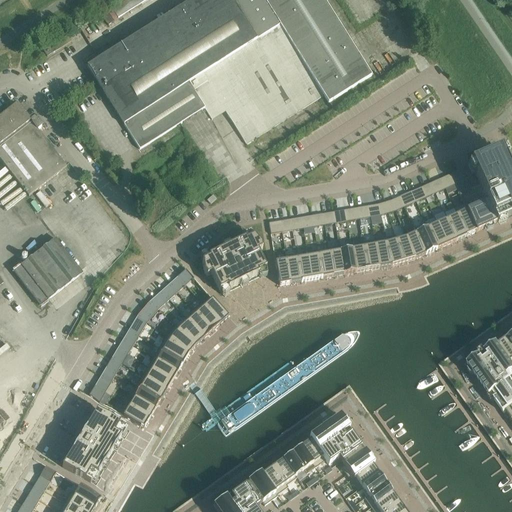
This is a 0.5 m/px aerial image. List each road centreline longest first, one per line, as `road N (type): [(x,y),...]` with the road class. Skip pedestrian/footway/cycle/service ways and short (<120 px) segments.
road 1 (unclassified): [(162,260),(221,209),(384,179),(469,140),(511,109)]
road 2 (unclassified): [(0,499),(124,294),(162,260)]
road 3 (unclassified): [(162,260),(21,83),(0,81)]
road 4 (unknown): [(28,92),(167,0)]
